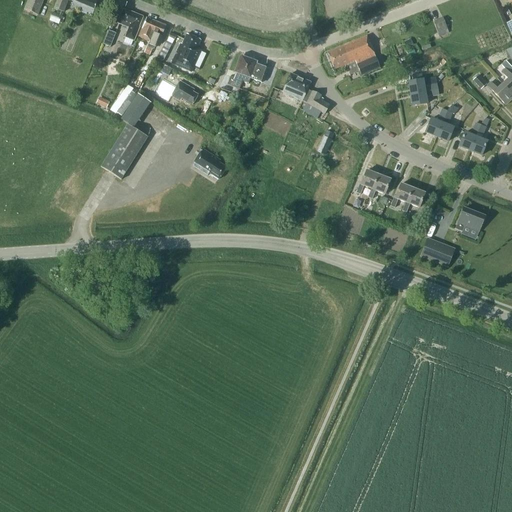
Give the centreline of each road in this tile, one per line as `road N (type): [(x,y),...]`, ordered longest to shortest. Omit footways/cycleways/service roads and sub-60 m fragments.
road 1 (tertiary): [(327,254),(222,239),(0,254)]
road 2 (residential): [(493,188),(363,126),(330,93),(306,48)]
road 3 (unclassified): [(306,48),(253,49),(126,0)]
road 4 (unclassified): [(431,0),(306,48)]
road 5 (tertiary): [(327,254),(386,281),(445,295)]
road 6 (tertiary): [(445,295),(327,254)]
